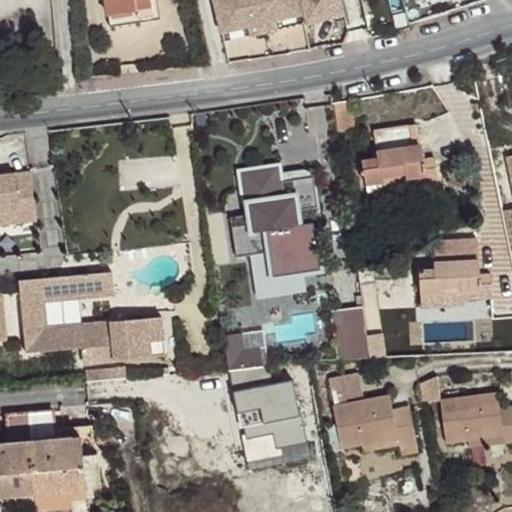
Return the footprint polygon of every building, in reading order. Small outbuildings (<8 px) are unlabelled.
[(105,0),(109,26),(155,20),(151,0),(105,0)] [(161,18),(158,0),(151,0),(155,20),(161,18)] [(264,33),(256,0),(213,0),(224,43),(264,33)] [(305,23),(299,0),(256,0),(264,33),(305,23)] [(354,130),(349,105),(334,107),(337,132),(354,130)] [(420,140),(419,135),(418,124),(412,125),(414,142),(420,140)] [(423,160),(420,140),(414,142),(412,125),(374,132),(378,159),(362,162),(366,185),(383,182),(383,178),(405,174),(406,179),(425,176),(424,171),(437,169),(435,158),(423,160)] [(414,186),(439,182),(437,169),(424,171),(425,176),(406,179),(405,174),(383,178),(383,182),(366,185),(368,198),(386,195),(408,192),(407,186),(414,186)] [(0,225),(37,221),(30,173),(0,175),(0,225)] [(310,263),(302,209),(292,211),(287,181),(244,189),(249,219),(255,218),(262,271),(263,271),(296,265),(310,263)] [(94,183),(80,185),(84,220),(99,218),(102,244),(121,241),(119,231),(137,229),(139,239),(170,235),(165,187),(95,196),(94,183)] [(231,220),(226,188),(211,190),(215,222),(231,220)] [(99,218),(84,220),(87,245),(102,244),(99,218)] [(492,276),(480,276),(479,256),(472,256),(472,240),(434,242),(435,270),(419,271),(420,294),(437,293),(438,289),(460,288),(461,292),(480,291),(480,286),(492,286),(492,276)] [(299,286),(296,265),(263,271),(266,292),(299,286)] [(84,276),(86,298),(114,296),(112,273),(84,276)] [(83,364),(165,357),(162,318),(46,329),(43,302),(86,298),(84,276),(19,281),(25,354),(81,349),(83,364)] [(461,300),(494,299),(492,286),(480,286),(480,291),(461,292),(460,288),(438,289),(437,293),(420,294),(421,307),(439,307),(462,305),(461,300)] [(370,359),(367,336),(363,307),(330,311),(338,360),(370,359)] [(266,360),(261,328),(223,333),(228,366),(266,360)] [(387,359),(382,334),(367,336),(370,359),(387,359)] [(84,372),(85,383),(86,383),(106,381),(105,371),(84,372)] [(363,401),(357,374),(330,379),(335,406),(363,401)] [(244,463),(308,453),(295,377),(232,388),(244,463)] [(446,443),(468,440),(499,436),(500,443),(511,441),(511,407),(509,408),(510,421),(502,422),(500,409),(498,393),(441,401),(446,443)] [(397,430),(393,411),(390,396),(363,401),(335,406),(333,406),(341,449),(361,445),(398,437),(399,444),(401,455),(418,451),(414,427),(397,430)] [(414,427),(410,407),(393,411),(397,430),(414,427)] [(510,421),(509,408),(500,409),(502,422),(510,421)] [(57,440),(54,411),(28,414),(29,422),(31,442),(57,440)] [(31,442),(29,422),(28,414),(9,415),(11,444),(31,442)] [(500,443),(499,436),(468,440),(469,448),(500,443)] [(363,452),(399,444),(398,437),(361,445),(363,452)] [(83,460),(82,455),(81,438),(57,440),(31,442),(36,494),(36,496),(86,491),(83,460)] [(36,494),(31,442),(11,444),(0,445),(0,496),(14,496),(36,494)] [(94,497),(91,464),(98,464),(97,454),(82,455),(83,460),(86,491),(87,498),(94,497)] [(87,498),(86,491),(36,496),(36,503),(87,498)] [(36,496),(36,494),(14,496),(16,510),(36,508),(36,503),(36,496)]
